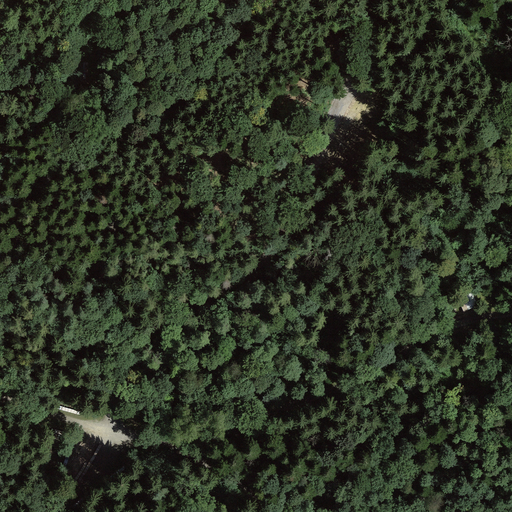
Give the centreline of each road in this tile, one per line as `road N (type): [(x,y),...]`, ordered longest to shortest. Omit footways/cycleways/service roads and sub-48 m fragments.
road 1 (track): [(368,0),(363,48),(268,259),(139,343),(114,403),(114,428),(164,441),(280,511)]
road 2 (track): [(511,314),(451,328),(267,415),(164,441)]
road 3 (track): [(90,0),(107,135),(131,140),(230,46),(253,0)]
